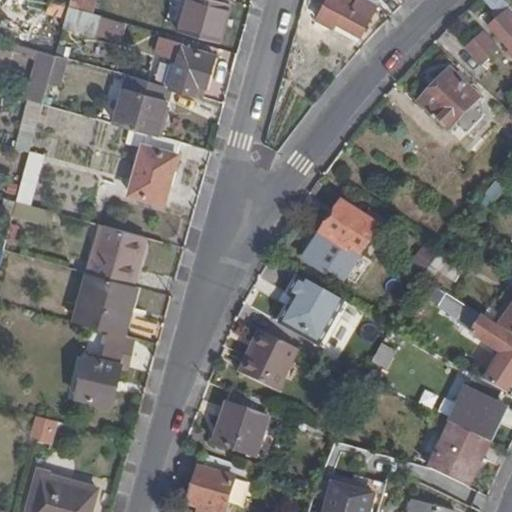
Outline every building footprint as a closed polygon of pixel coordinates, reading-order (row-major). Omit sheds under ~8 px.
[(94,14),(98,0),(96,0),(72,0),(71,7),(94,14)] [(231,6),(208,0),(187,0),(180,31),(221,42),(231,6)] [(316,0),(325,6),(319,20),(358,40),(378,4),(374,0),(316,0)] [(511,8),(504,0),(487,0),(503,18),(494,27),(511,47),(511,8)] [(68,19),(71,7),(52,2),(48,13),(68,19)] [(94,14),(71,7),(68,19),(66,26),(95,35),(100,15),(94,14)] [(95,35),(123,43),(129,23),(100,15),(95,35)] [(181,47),(183,39),(161,33),(156,52),(178,59),(170,87),(171,87),(176,88),(198,94),(200,86),(206,88),(215,55),(181,47)] [(45,52),(31,100),(45,104),(58,55),(45,52)] [(469,135),(471,133),(484,118),(487,116),(475,104),(482,98),(453,70),(423,101),(451,129),(456,124),(469,135)] [(116,124),(130,128),(158,136),(165,108),(171,87),(170,87),(129,75),(116,124)] [(198,94),(204,96),(206,88),(200,86),(198,94)] [(170,109),(176,88),(171,87),(165,108),(170,109)] [(31,100),(19,148),(32,152),(45,104),(31,100)] [(484,118),(471,133),(477,139),(490,124),(484,118)] [(166,203),(182,143),(158,136),(130,128),(127,141),(144,146),(131,194),(166,203)] [(32,152),(18,201),(29,204),(33,205),(46,155),(32,152)] [(508,191),(499,183),(478,208),(487,215),(508,191)] [(18,201),(1,196),(0,200),(0,213),(14,217),(14,216),(18,201)] [(14,216),(53,226),(56,212),(33,205),(29,204),(18,201),(14,216)] [(381,227),(345,201),(323,233),(349,252),(352,248),(362,255),(381,227)] [(132,285),(145,236),(101,224),(88,273),(132,285)] [(428,243),(416,260),(428,268),(440,251),(428,243)] [(444,251),(443,252),(432,267),(456,282),(467,265),(444,251)] [(326,271),(313,263),(305,278),(318,285),(326,271)] [(297,273),(292,270),(276,299),(281,301),(297,273)] [(117,333),(127,335),(131,315),(128,314),(135,286),(132,285),(88,273),(76,322),(117,333)] [(278,320),(325,346),(349,303),(318,285),(305,278),(297,273),(281,301),(287,304),(278,320)] [(511,342),(511,334),(502,328),(448,295),(441,309),(475,332),(473,335),(505,354),(505,353),(511,342)] [(287,304),(281,301),(272,317),(278,320),(287,304)] [(511,334),(511,312),(502,328),(511,334)] [(124,355),(132,357),(135,337),(127,335),(117,333),(112,353),(124,355)] [(301,353),(265,337),(246,380),(282,396),(301,353)] [(382,342),(375,363),(390,368),(397,347),(382,342)] [(112,353),(91,348),(88,360),(85,360),(79,397),(114,405),(124,355),(112,353)] [(503,391),(475,375),(452,423),(453,424),(492,442),(508,409),(497,403),(503,391)] [(273,411),(232,395),(216,442),(257,458),(273,411)] [(37,416),(31,439),(52,445),(58,422),(37,416)] [(472,487),(492,442),(453,424),(432,467),(472,487)] [(256,472),(205,455),(189,504),(215,511),(226,511),(237,478),(253,482),(256,472)] [(92,511),(98,490),(44,475),(33,511),(92,511)] [(371,511),(376,497),(335,486),(328,511),(371,511)] [(457,511),(416,500),(412,511),(457,511)]
